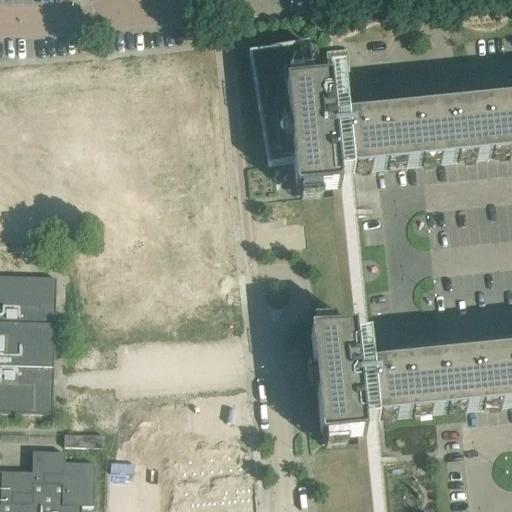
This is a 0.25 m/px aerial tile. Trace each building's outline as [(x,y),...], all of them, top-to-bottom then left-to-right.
[(296,194),(332,191),(354,189),(353,175),(511,158),(511,110),(349,127),(349,126),(348,126),(343,73),(311,77),(306,49),(248,57),(268,170),(293,165),(296,194)] [(33,192),(28,129),(173,118),(177,178),(161,179),(163,211),(183,210),(188,279),(229,276),(225,217),(193,220),(193,208),(223,206),(222,192),(226,192),(220,100),(202,102),(200,73),(165,75),(166,87),(121,90),(121,82),(0,90),(0,227),(48,225),(45,191),(33,192)] [(354,189),(332,191),(346,331),(369,328),(354,189)] [(0,416),(52,418),(54,357),(50,356),(50,331),(55,331),(56,281),(0,279),(0,416)] [(175,304),(175,312),(184,312),(184,318),(223,317),(223,303),(175,304)] [(511,360),(373,375),(369,328),(346,331),(310,334),(321,442),(357,438),(380,436),(378,422),(511,408),(511,360)] [(191,511),(262,511),(256,448),(233,450),(230,436),(183,440),(191,511)] [(387,511),(380,436),(357,438),(359,455),(364,511),(387,511)] [(0,511),(81,511),(82,510),(94,510),(96,467),(65,467),(65,456),(32,455),(32,476),(0,475),(0,511)] [(364,511),(359,455),(331,458),(336,511),(364,511)]
